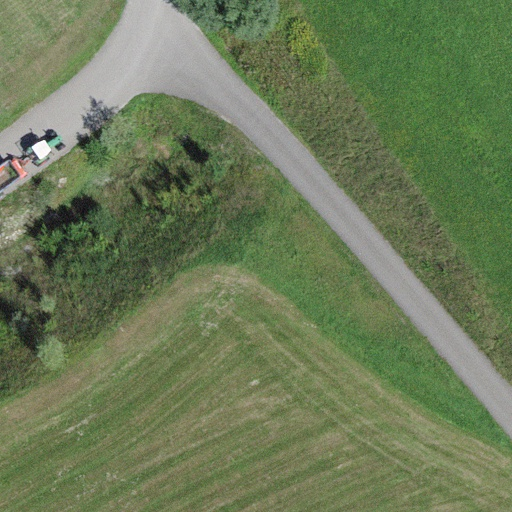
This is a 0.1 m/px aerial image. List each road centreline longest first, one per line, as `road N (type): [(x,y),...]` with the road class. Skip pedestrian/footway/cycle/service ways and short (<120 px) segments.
road 1 (track): [(511,414),(265,127),(164,50)]
road 2 (residential): [(164,50),(0,170)]
